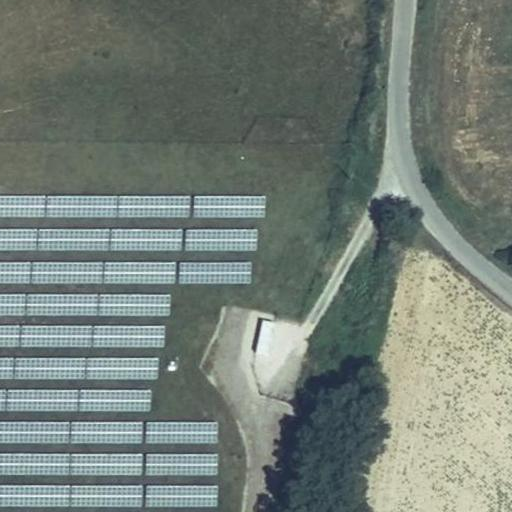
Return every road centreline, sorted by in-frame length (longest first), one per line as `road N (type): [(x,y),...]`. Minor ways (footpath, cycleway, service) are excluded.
road 1 (unknown): [(257,511),(283,399),(390,154),(399,106)]
road 2 (unclassified): [(511,294),(442,231),(417,195),(402,153),(399,106),(405,0)]
